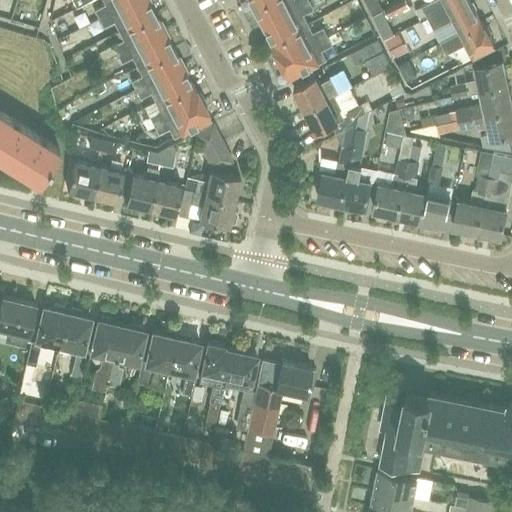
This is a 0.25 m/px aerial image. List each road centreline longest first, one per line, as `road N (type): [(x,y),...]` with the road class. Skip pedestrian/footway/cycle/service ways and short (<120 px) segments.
road 1 (track): [(10,428),(324,497)]
road 2 (tertiary): [(511,337),(255,281)]
road 3 (tertiary): [(255,281),(0,224)]
road 4 (residential): [(511,267),(266,223)]
road 5 (residential): [(188,0),(278,169),(266,223)]
road 6 (residential): [(357,338),(321,511)]
